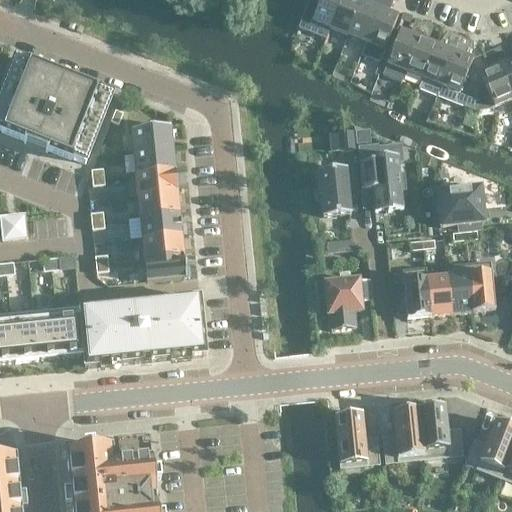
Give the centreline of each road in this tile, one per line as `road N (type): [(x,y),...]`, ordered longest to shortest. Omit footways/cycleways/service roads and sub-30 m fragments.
road 1 (residential): [(0,25),(220,110),(245,387)]
road 2 (unclassified): [(245,387),(453,367),(511,385)]
road 3 (unclassified): [(35,406),(245,387)]
